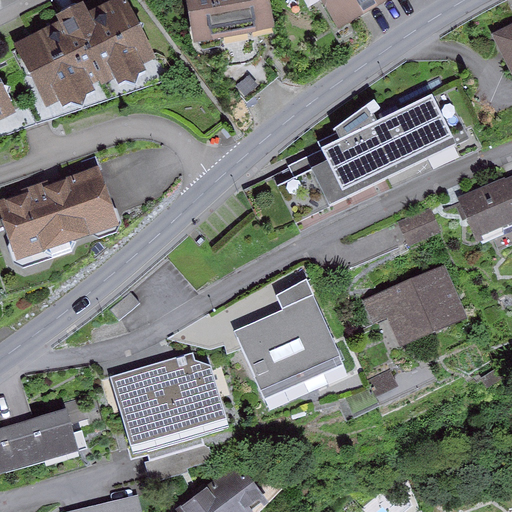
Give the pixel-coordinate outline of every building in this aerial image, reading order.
[(13,46),(45,114),(59,108),(62,115),(73,109),(82,113),(86,103),(96,98),(91,90),(100,86),(102,90),(115,83),(119,90),(126,87),(136,90),(139,81),(147,78),(144,70),(159,63),(128,0),(109,0),(89,10),(85,4),(54,19),(57,25),(13,46)] [(275,33),(269,0),(185,0),(193,47),(275,33)] [(396,0),(318,0),(338,34),(396,0)] [(511,28),(495,37),(511,71),(511,28)] [(322,152),(287,168),(294,180),(278,188),(296,225),(457,149),(433,98),(430,91),(444,83),(440,77),(378,108),(375,103),(333,135),(317,143),(322,152)] [(0,125),(16,118),(0,84),(0,125)] [(99,169),(0,202),(0,217),(10,248),(8,250),(14,266),(23,271),(72,255),(75,246),(118,232),(99,169)] [(511,175),(457,200),(478,248),(484,245),(482,241),(511,227),(511,175)] [(431,208),(398,221),(409,250),(444,236),(431,208)] [(445,267),(361,301),(372,328),(388,322),(400,351),(468,323),(445,267)] [(281,312),(232,334),(265,406),(345,370),(306,285),(275,299),(281,312)] [(112,380),(122,418),(217,392),(211,372),(195,364),(192,355),(112,380)] [(227,426),(217,392),(122,418),(131,454),(227,426)] [(77,456),(65,415),(17,428),(29,469),(77,456)] [(0,477),(29,469),(17,428),(0,433),(0,477)] [(205,445),(143,463),(150,487),(216,468),(210,449),(205,445)] [(239,471),(182,511),(252,511),(264,504),(239,471)] [(141,511),(139,498),(78,511),(141,511)]
